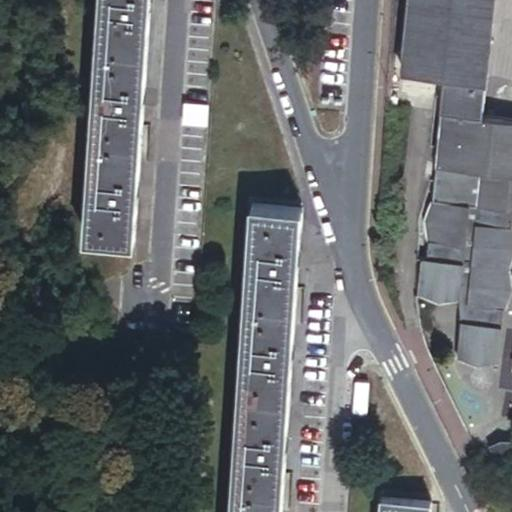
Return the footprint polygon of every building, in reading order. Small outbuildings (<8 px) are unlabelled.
[(159,0),(109,0),(88,239),(139,243),(159,0)] [(503,0),(415,0),(407,74),(454,79),(450,111),(490,116),(503,0)] [(511,118),(490,116),(450,111),(443,146),(441,181),(440,201),(433,220),(436,241),(434,259),(430,259),(426,294),(446,302),(466,300),(468,321),(464,360),(485,367),(505,364),(511,310),(511,307),(511,118)] [(243,511),(292,511),(309,207),(260,205),(243,511)] [(511,439),(509,439),(497,446),(505,461),(511,459),(511,439)] [(391,511),(441,511),(442,503),(392,499),(391,511)]
